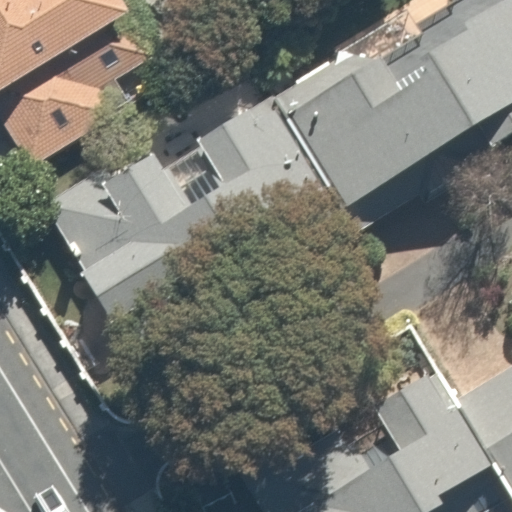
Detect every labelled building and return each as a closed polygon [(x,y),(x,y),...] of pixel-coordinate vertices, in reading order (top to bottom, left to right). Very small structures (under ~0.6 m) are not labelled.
[(0,0),(0,98),(35,159),(113,114),(103,97),(176,54),(144,0),(0,0)] [(276,115),(329,211),(343,203),(367,246),(444,204),(431,179),(511,134),(511,12),(471,35),(481,53),(439,76),(452,100),(414,122),(379,59),(276,115)] [(329,211),(276,115),(212,150),(230,183),(183,210),(158,165),(54,222),(114,330),(329,211)] [(511,371),(456,403),(505,484),(511,496),(511,371)] [(505,484),(456,403),(440,376),(378,411),(407,463),(375,481),(350,437),(256,490),(268,511),(471,511),(468,506),(505,484)]
